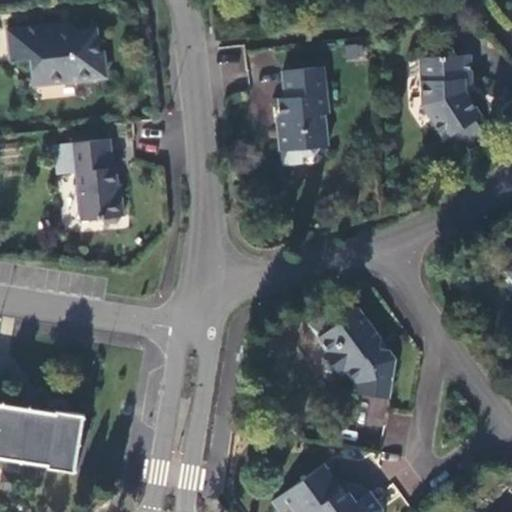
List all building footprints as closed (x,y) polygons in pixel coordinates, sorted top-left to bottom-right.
[(98,31),(70,32),(71,38),(61,39),(60,27),(60,25),(11,29),(8,30),(13,62),(29,61),(33,84),(54,83),(54,85),(103,81),(98,31)] [(71,38),(70,32),(69,26),(60,27),(61,39),(71,38)] [(470,50),(422,55),(425,100),(449,136),(454,132),(463,145),(487,129),(478,115),(482,110),(466,86),(466,76),(472,75),(470,50)] [(325,64),(283,69),(285,94),(280,95),(282,123),(279,124),(281,143),(296,142),(302,149),(315,148),(319,143),(319,140),(328,139),(325,109),(329,108),(325,64)] [(112,141),(71,144),(73,174),(77,174),(83,221),(101,220),(106,222),(110,225),(118,224),(124,218),(125,218),(123,196),(120,196),(116,169),(114,168),(112,141)] [(393,395),(400,356),(393,347),(383,345),(383,335),(362,306),(344,310),(343,319),(322,335),(330,348),(328,350),(344,371),(349,368),(357,378),(355,387),(358,390),(393,395)] [(366,424),(386,427),(389,399),(369,397),(366,424)] [(78,473),(87,416),(59,412),(59,413),(51,412),(52,408),(44,398),(34,405),(33,408),(32,407),(32,409),(31,409),(0,404),(0,458),(51,466),(50,469),(78,473)] [(330,460),(274,500),(281,511),(291,505),(297,511),(381,511),(383,508),(369,491),(365,493),(364,491),(350,487),(347,490),(331,468),(335,464),(333,462),(330,460)]
